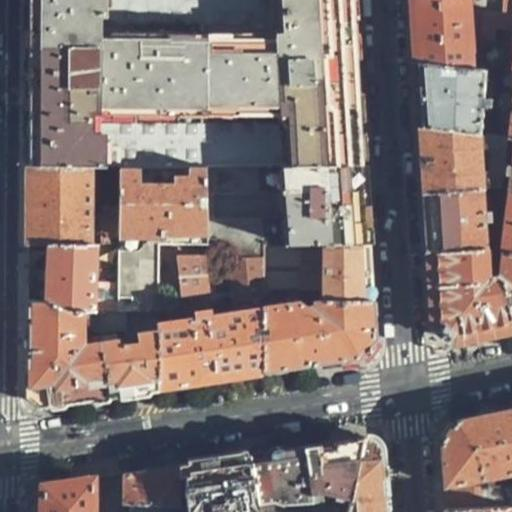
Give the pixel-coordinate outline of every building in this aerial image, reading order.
[(284,164),(362,163),(356,77),(349,0),(26,0),(27,64),(26,164),(87,163),(118,163),(205,163),(284,164)] [(465,0),(412,0),(415,34),(416,62),(468,68),(465,0)] [(511,0),(499,0),(499,10),(511,11),(511,0)] [(480,10),(480,17),(511,20),(511,11),(499,10),(480,10)] [(511,20),(480,17),(478,43),(492,43),(495,25),(511,24),(511,20)] [(468,68),(416,62),(418,94),(420,125),(476,132),(487,134),(493,134),(495,115),(480,112),(483,73),(489,74),(489,69),(468,68)] [(476,132),(420,125),(422,160),(424,193),(479,188),(476,132)] [(491,187),(500,186),(508,135),(493,134),(487,134),(491,187)] [(26,203),(26,244),(47,243),(86,243),(87,163),(26,164),(26,203)] [(158,245),(204,245),(205,214),(204,194),(205,163),(118,163),(117,208),(117,242),(116,291),(116,298),(92,299),(90,299),(91,323),(98,328),(125,327),(126,310),(157,308),(158,245)] [(204,194),(286,194),(284,164),(205,163),(204,194)] [(362,163),(284,164),(286,194),(288,214),(290,241),(368,240),(365,202),(362,163)] [(427,225),(428,251),(483,249),(480,194),(486,194),(486,188),(479,188),(424,193),(427,225)] [(503,251),(511,252),(511,191),(509,191),(501,251),(503,251)] [(99,208),(99,243),(117,242),(117,208),(99,208)] [(290,241),(288,214),(205,214),(204,245),(204,255),(226,255),(262,255),(262,241),(290,241)] [(290,241),(262,241),(262,255),(262,293),(303,290),(315,303),(372,295),(370,273),(368,240),(290,241)] [(86,243),(47,243),(47,271),(46,299),(90,299),(92,299),(92,270),(93,243),(86,243)] [(494,332),(492,279),(485,280),(483,249),(428,251),(433,325),(453,340),(476,335),(494,332)] [(492,279),(494,332),(511,327),(511,252),(503,251),(498,279),(492,279)] [(261,299),(262,293),(262,255),(226,255),(226,300),(261,299)] [(208,258),(176,259),(182,301),(214,296),(208,258)] [(92,270),(92,299),(116,298),(116,291),(114,290),(113,270),(92,270)] [(375,335),(372,295),(315,303),(303,290),(262,293),(261,299),(262,308),(261,371),(319,362),(358,357),(375,335)] [(47,403),(107,394),(102,338),(90,338),(91,344),(84,345),(82,342),(73,348),(70,343),(79,334),(79,328),(83,328),(82,318),(91,323),(90,299),(46,299),(26,300),(26,357),(26,387),(47,403)] [(225,314),(262,308),(261,299),(226,300),(225,314)] [(211,378),(261,371),(262,308),(225,314),(157,325),(157,331),(156,386),(211,378)] [(144,388),(156,386),(157,331),(137,331),(137,342),(118,343),(118,337),(102,338),(107,394),(144,388)] [(511,407),(483,414),(456,419),(441,440),(445,508),(502,507),(498,485),(478,489),(473,487),(472,478),(511,470),(511,407)] [(298,445),(252,451),(259,499),(277,497),(282,503),(313,499),(313,492),(325,490),(351,495),(362,435),(298,445)] [(386,511),(382,448),(362,435),(351,495),(347,511),(386,511)] [(197,460),(179,462),(179,502),(185,502),(184,511),(252,511),(257,511),(259,499),(252,451),(237,454),(197,460)] [(152,466),(123,470),(123,501),(179,502),(179,462),(152,466)] [(26,511),(91,511),(92,474),(41,483),(34,491),(26,500),(26,511)] [(325,490),(313,492),(313,499),(282,503),(277,497),(259,499),(257,511),(252,511),(347,511),(351,495),(325,490)] [(179,502),(123,501),(108,501),(107,511),(184,511),(185,502),(179,502)]
